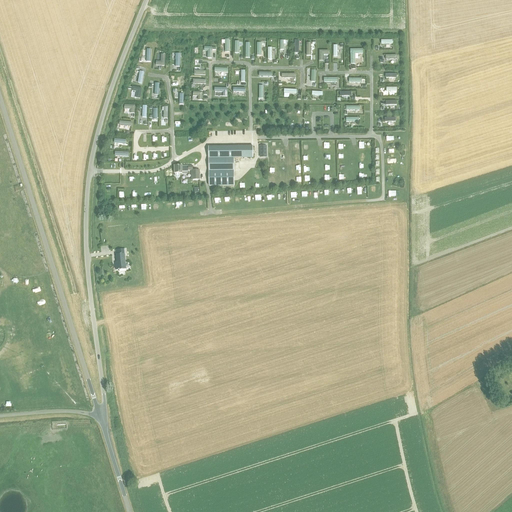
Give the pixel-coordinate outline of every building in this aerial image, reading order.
[(363,53),(363,48),(350,49),(351,64),(355,63),(355,53),(363,53)] [(328,50),(319,50),(319,60),(323,60),(323,54),(328,54),(328,50)] [(149,51),(140,51),(140,63),(148,64),(149,51)] [(165,55),(161,55),(161,62),(156,62),(156,66),(165,66),(165,55)] [(292,76),(279,75),(278,79),(287,80),(287,85),(291,85),(292,76)] [(142,89),(133,87),(132,92),(137,93),(136,98),(140,99),(142,89)] [(227,88),(215,88),(215,92),(223,92),(223,96),(227,96),(227,88)] [(203,93),(193,92),(193,97),(198,97),(198,101),(202,101),(203,93)] [(135,106),(125,106),(125,110),(130,110),(130,114),(135,114),(135,106)] [(253,146),(239,147),(208,147),(209,186),(234,186),(234,158),(253,158),(253,146)] [(182,166),(175,167),(175,174),(175,176),(176,177),(179,177),(180,176),(180,174),(182,174),(182,172),(188,172),(188,171),(191,171),(191,172),(192,172),(192,171),(193,171),(192,166),(188,166),(182,167),(182,166)] [(117,254),(116,255),(117,265),(115,265),(116,270),(123,269),(126,269),(125,265),(124,254),(126,253),(125,249),(117,250),(117,254)]
